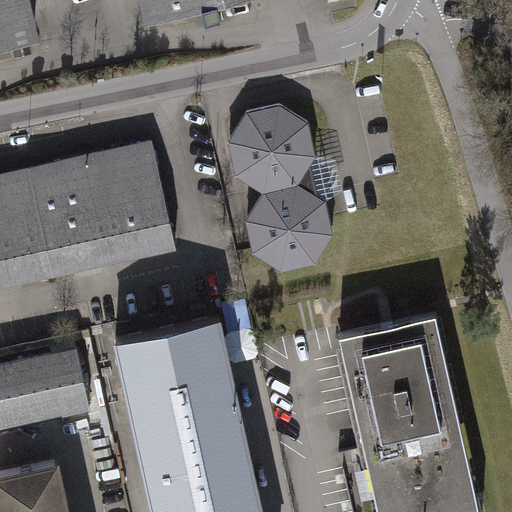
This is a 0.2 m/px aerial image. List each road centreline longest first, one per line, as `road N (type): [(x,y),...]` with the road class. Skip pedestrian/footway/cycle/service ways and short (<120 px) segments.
road 1 (residential): [(400,0),(389,19),(356,42),(0,115)]
road 2 (unclassified): [(428,20),(511,270)]
road 3 (unknown): [(63,0),(75,51),(124,39),(114,0)]
